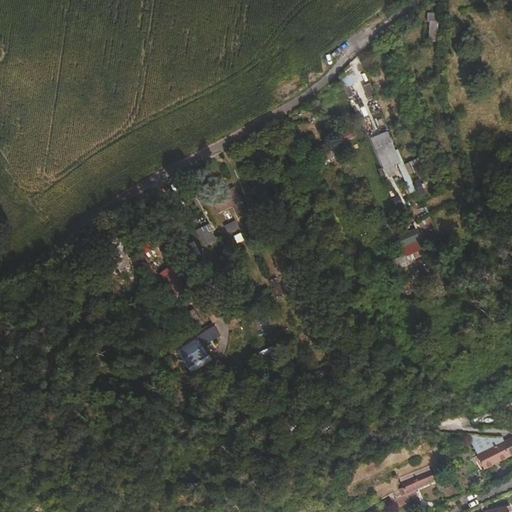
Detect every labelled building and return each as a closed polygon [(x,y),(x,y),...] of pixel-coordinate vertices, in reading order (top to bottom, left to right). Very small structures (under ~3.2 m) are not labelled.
[(460,35),(465,52),(473,50),(468,32),(460,35)] [(348,97),(354,94),(349,84),(358,80),(355,73),(340,80),(348,97)] [(363,85),(370,81),(367,76),(350,84),(355,93),(364,88),(363,85)] [(368,98),(375,95),(371,82),(364,85),(368,98)] [(394,163),(401,160),(388,130),(369,137),(384,173),(396,168),(394,163)] [(402,163),(411,192),(418,190),(419,194),(428,191),(418,158),(402,163)] [(225,223),(248,211),(234,185),(211,196),(225,223)] [(208,223),(196,231),(204,244),(217,237),(208,223)] [(417,227),(399,233),(402,243),(420,237),(417,227)] [(132,292),(159,274),(144,252),(117,269),(132,292)] [(203,345),(221,334),(215,324),(176,348),(188,367),(209,354),(203,345)] [(511,452),(511,436),(501,442),(499,442),(506,456),(509,454),(511,452)] [(481,468),(506,456),(499,442),(475,454),(481,468)] [(428,467),(399,480),(404,493),(434,480),(428,467)] [(438,511),(447,508),(444,502),(433,508),(434,511),(438,511)] [(508,503),(482,511),(481,511),(507,511),(507,509),(511,508),(508,503)]
